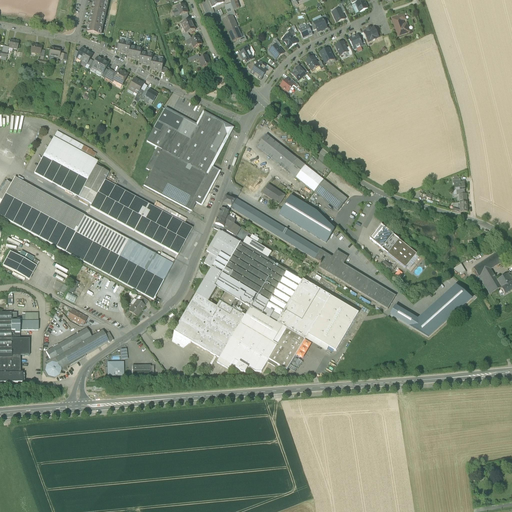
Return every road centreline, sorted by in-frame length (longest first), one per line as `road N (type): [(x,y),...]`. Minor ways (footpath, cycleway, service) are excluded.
road 1 (tertiary): [(82,407),(511,373)]
road 2 (residential): [(248,124),(182,292),(91,362),(78,385)]
road 3 (unclassified): [(474,221),(382,193),(261,101)]
road 4 (residential): [(248,124),(74,38)]
road 5 (track): [(421,0),(469,170)]
road 6 (residential): [(261,101),(301,54),(382,15)]
